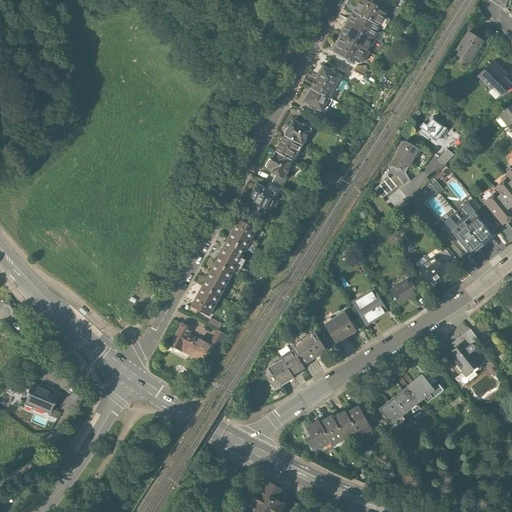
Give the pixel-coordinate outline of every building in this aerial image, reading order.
[(378,7),(365,0),(359,0),(353,13),(379,27),(384,30),(389,20),(386,18),(387,16),(386,12),(384,11),(382,11),(377,9),(378,7)] [(393,5),(390,12),(400,17),(403,11),(409,14),(412,7),(401,1),(398,8),(393,5)] [(353,13),(347,24),(376,40),(380,33),(377,32),(379,27),(353,13)] [(347,24),(340,36),(367,50),(369,46),(372,48),(376,40),(347,24)] [(472,32),(458,55),(471,63),(485,39),(472,32)] [(362,59),(367,50),(340,36),(336,42),(335,41),(330,50),(349,60),(350,58),(355,61),(355,63),(358,64),(361,63),(363,61),(362,59)] [(494,60),(479,75),(492,87),(495,84),(503,92),(511,82),(511,81),(505,74),(506,72),(494,60)] [(323,66),(316,79),(337,90),(344,78),(323,66)] [(332,100),(337,90),(316,79),(311,88),(332,100)] [(324,113),(332,100),(311,88),(303,102),(324,113)] [(511,106),(503,115),(510,125),(511,123),(511,106)] [(435,115),(422,131),(431,138),(433,136),(439,141),(450,127),(435,115)] [(292,121),(284,136),(302,145),(310,130),(292,121)] [(284,136),(275,152),(293,162),(302,145),(284,136)] [(410,139),(399,162),(407,167),(409,162),(415,165),(424,146),(410,139)] [(447,148),(437,159),(444,165),(454,154),(447,148)] [(275,152),(266,168),(273,171),(272,172),(276,175),(283,179),(284,177),(293,162),(275,152)] [(407,167),(399,162),(396,166),(409,182),(416,177),(412,170),(415,165),(409,162),(407,167)] [(511,170),(505,175),(508,178),(495,189),(497,192),(484,202),(503,225),(511,217),(511,170)] [(276,175),(271,185),(280,190),(287,179),(284,177),(283,179),(276,175)] [(257,183),(253,192),(270,201),(273,194),(274,192),(267,189),(257,183)] [(270,184),(267,189),(274,192),(273,194),(277,196),(280,190),(271,185),(270,184)] [(265,209),(270,201),(253,192),(248,200),(265,209)] [(463,222),(483,246),(496,236),(476,212),(463,222)] [(239,219),(227,241),(244,250),(256,229),(239,219)] [(463,222),(451,232),(471,256),(483,246),(463,222)] [(227,241),(215,263),(232,272),(244,250),(227,241)] [(418,270),(427,285),(446,272),(436,258),(418,270)] [(215,263),(203,284),(220,294),(232,272),(215,263)] [(407,275),(410,280),(418,293),(424,290),(413,272),(407,275)] [(410,280),(391,292),(399,305),(418,293),(410,280)] [(209,316),(220,294),(203,284),(191,306),(209,316)] [(376,291),(355,303),(367,324),(388,311),(376,291)] [(20,310),(11,298),(4,304),(13,316),(20,310)] [(345,313),(325,325),(336,342),(356,330),(345,313)] [(211,318),(208,323),(219,330),(222,325),(211,318)] [(183,322),(170,344),(189,356),(199,339),(190,334),(193,328),(183,322)] [(452,344),(456,348),(465,341),(472,349),(481,342),(470,329),(452,344)] [(231,338),(218,331),(210,344),(216,348),(223,352),(231,338)] [(293,348),(294,350),(304,366),(328,350),(317,333),(293,348)] [(0,338),(0,364),(12,347),(0,338)] [(206,365),(216,348),(210,344),(200,338),(199,339),(189,356),(206,365)] [(456,348),(448,354),(466,376),(483,363),(472,349),(465,341),(456,348)] [(305,367),(304,366),(294,350),(282,358),(283,360),(293,375),(305,367)] [(294,377),(293,375),(283,360),(271,368),(282,386),(294,377)] [(422,375),(408,386),(419,401),(434,390),(422,375)] [(30,390),(33,385),(36,379),(28,376),(23,387),(30,390)] [(58,396),(33,385),(30,390),(25,405),(33,409),(35,406),(51,412),(53,409),(58,396)] [(405,412),(419,401),(408,386),(393,398),(405,412)] [(391,424),(405,412),(393,398),(379,409),(391,424)] [(359,406),(346,414),(358,433),(360,436),(373,428),(359,406)] [(61,413),(53,409),(51,412),(50,417),(58,421),(61,413)] [(347,440),(358,433),(346,414),(345,412),(333,418),(345,437),(347,440)] [(333,445),(345,437),(333,418),(332,416),(320,423),(330,440),(333,445)] [(318,448),(330,440),(320,423),(318,421),(306,428),(318,448)] [(284,489),(267,479),(259,491),(258,490),(252,501),(257,504),(251,511),(282,511),(287,504),(278,499),(284,489)]
